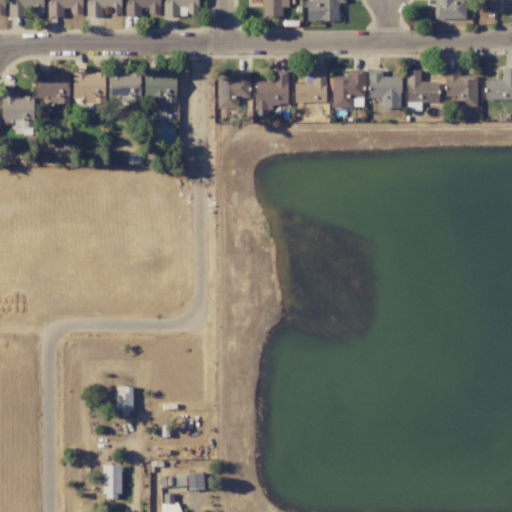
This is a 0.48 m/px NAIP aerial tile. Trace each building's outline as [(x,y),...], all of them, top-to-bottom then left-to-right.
[(42,0),(9,0),(9,17),(23,18),(24,8),(31,8),(31,15),(42,15),(42,0)] [(120,14),(120,0),(87,0),(87,17),(105,16),(105,15),(120,14)] [(126,0),(127,16),(140,16),(140,12),(159,12),(158,0),(126,0)] [(196,0),(164,0),(165,15),(197,15),(196,0)] [(261,0),(262,16),(280,16),(280,8),(288,7),(287,0),(261,0)] [(338,2),(344,2),(344,0),(311,0),(305,0),(306,21),(338,20),(338,2)] [(434,19),(465,19),(464,0),(427,0),(427,1),(433,1),(434,19)] [(489,0),(489,2),(484,2),(483,12),(511,12),(511,0),(489,0)] [(484,100),(511,99),(511,67),(501,68),(502,80),(484,80),(484,100)] [(476,107),(475,76),(458,76),(457,69),(444,69),(444,96),(456,96),(456,107),(476,107)] [(362,70),(348,70),(348,77),(331,77),(331,107),(352,107),(352,97),(362,98),(362,70)] [(381,70),(367,70),(368,97),(380,97),(380,109),(400,108),(399,76),(382,76),(381,70)] [(436,82),(420,82),(419,70),(405,70),(406,103),(437,102),(436,82)] [(216,108),(236,109),(236,98),(248,98),(249,71),(234,71),(234,77),(217,77),(216,108)] [(273,82),(255,82),(255,111),(271,111),(271,104),(287,104),(287,71),(273,71),(273,82)] [(67,104),(68,73),(36,72),(36,103),(67,104)] [(104,73),(72,72),(71,101),(103,102),(104,73)] [(138,72),(107,72),(108,97),(119,97),(119,103),(139,103),(138,72)] [(175,72),(143,73),(144,97),(149,97),(150,111),(166,110),(166,103),(176,103),(175,72)] [(294,103),(324,102),(323,73),(311,74),(311,83),(293,83),(294,103)] [(131,411),(131,387),(115,387),(115,411),(131,411)] [(119,465),(101,465),(102,498),(119,498),(119,465)] [(162,511),(178,511),(179,502),(171,502),(171,497),(162,497),(162,511)]
